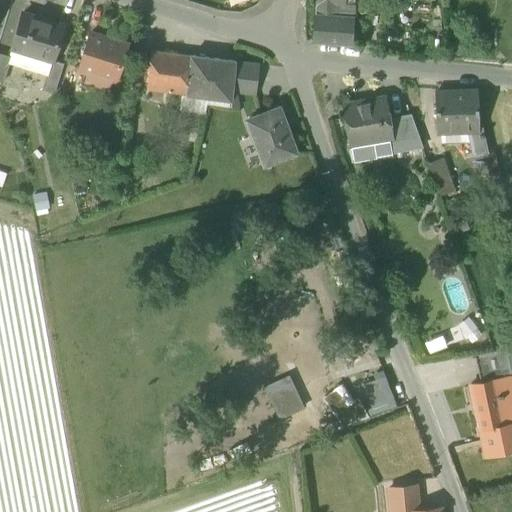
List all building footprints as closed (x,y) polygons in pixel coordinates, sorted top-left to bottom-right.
[(315,16),(335,18),(336,6),(316,4),(315,16)] [(344,6),(336,6),(335,18),(348,19),(349,7),(344,6)] [(11,48),(12,49),(50,61),(52,61),(63,26),(41,19),(40,20),(23,15),(23,14),(22,13),(11,48)] [(353,19),(348,19),(335,18),(315,16),(314,16),(312,41),(351,44),(353,19)] [(86,81),(108,88),(111,79),(116,81),(127,45),(89,34),(78,69),(88,72),(86,81)] [(46,74),(50,61),(12,49),(9,58),(10,58),(9,62),(46,74)] [(182,94),(186,95),(190,55),(150,50),(146,90),(182,94)] [(9,58),(0,55),(0,80),(3,81),(9,62),(10,58),(9,58)] [(190,55),(186,95),(231,100),(232,91),(235,62),(235,61),(190,55)] [(41,89),(54,93),(63,64),(52,61),(50,61),(46,74),(41,89)] [(232,91),(254,94),(257,65),(235,62),(232,91)] [(437,130),(469,129),(478,129),(478,128),(476,93),(436,94),(437,130)] [(231,101),(231,100),(186,95),(182,94),(179,110),(205,114),(206,104),(228,107),(229,101),(231,101)] [(343,105),(350,145),(365,143),(365,145),(377,142),(377,140),(391,138),(388,120),(384,97),(369,100),(368,102),(360,104),(358,102),(343,105)] [(247,120),(264,165),(296,153),(279,108),(247,120)] [(391,138),(393,151),(422,146),(411,116),(388,120),(391,138)] [(481,128),(478,128),(478,129),(469,129),(475,155),(487,152),(481,128)] [(353,158),(393,151),(391,138),(377,140),(377,142),(365,145),(365,143),(350,145),(353,158)] [(427,160),(438,191),(451,187),(440,155),(427,160)] [(29,194),(34,213),(46,210),(41,191),(29,194)] [(476,355),(482,381),(511,375),(506,348),(476,355)] [(367,409),(371,416),(397,406),(383,369),(372,374),(374,380),(362,384),(371,408),(367,409)] [(511,374),(511,375),(482,381),(470,384),(479,429),(511,421),(511,374)] [(268,384),(289,432),(310,423),(289,375),(268,384)] [(342,427),(369,417),(357,397),(353,400),(341,383),(321,397),(342,427)] [(511,421),(479,429),(485,456),(511,449),(511,421)] [(407,511),(418,511),(416,486),(388,488),(389,511),(407,511)]
